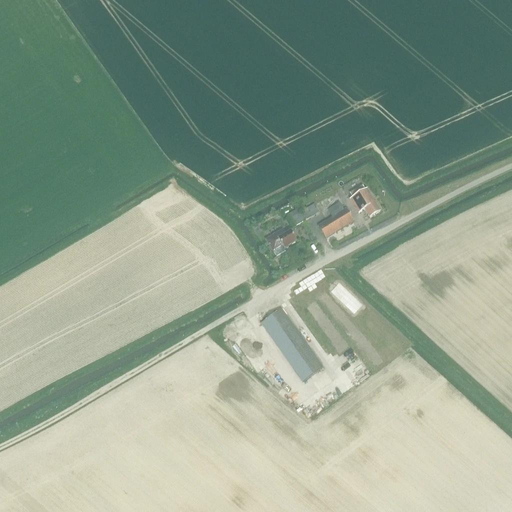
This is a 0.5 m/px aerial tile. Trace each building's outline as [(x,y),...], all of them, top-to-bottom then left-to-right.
[(367,190),(365,191),(362,187),(350,194),(353,198),(350,200),(359,214),(365,210),(370,218),(380,212),(367,190)] [(320,214),(315,205),(301,213),(306,222),(320,214)] [(287,218),(288,221),(293,229),(306,222),(301,213),(298,209),(289,215),(287,218)] [(326,239),(354,222),(347,209),(318,227),(326,239)] [(271,247),(273,252),(283,246),(284,249),(297,242),(291,231),(286,234),(283,230),(266,240),(271,248),(271,247)] [(335,293),(356,314),(364,307),(342,286),(335,293)] [(303,383),(323,369),(281,310),(261,324),(303,383)]
